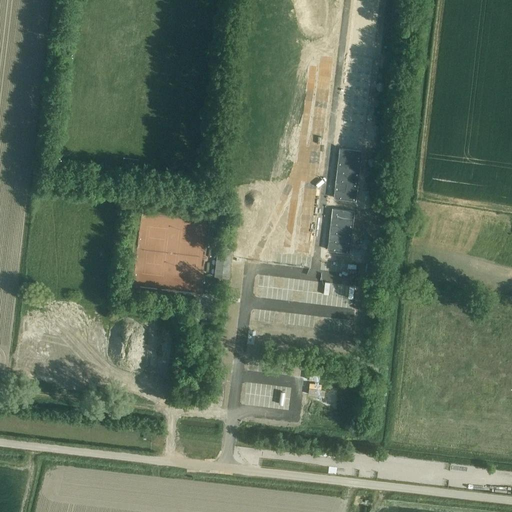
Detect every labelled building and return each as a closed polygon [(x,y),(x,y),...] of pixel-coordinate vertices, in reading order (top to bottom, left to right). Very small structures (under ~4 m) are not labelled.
[(348,72),(359,73),(360,65),(371,66),(372,58),(350,56),(349,64),(348,72)] [(348,72),(347,80),(369,82),(370,74),(371,66),(360,65),(359,73),(348,72)] [(345,96),(356,97),(357,89),(368,91),(369,82),(347,80),(346,88),(345,96)] [(345,96),(344,104),(366,107),(367,99),(368,91),(357,89),(356,97),(345,96)] [(344,112),(354,114),(353,122),(364,123),(365,115),(366,107),(344,104),(344,112)] [(344,112),(343,120),(342,129),(363,131),(364,123),(353,122),(354,114),(344,112)] [(362,142),(340,139),(339,148),(338,156),(349,157),(350,149),(361,150),(362,142)] [(338,156),(337,164),(359,166),(360,158),(361,150),(350,149),(349,157),(338,156)] [(346,181),(357,183),(358,174),(359,166),(337,164),(336,172),(347,173),(346,181)] [(347,173),(336,172),(335,180),(334,188),(356,191),(357,183),(346,181),(347,173)] [(315,205),(268,199),(266,215),(313,221),(315,205)] [(355,202),(333,199),(332,207),(354,210),(355,202)] [(353,218),(354,210),(332,207),(331,215),(353,218)] [(352,226),(353,218),(331,215),(330,223),(352,226)] [(329,231),(351,234),(352,226),(330,223),(329,231)] [(328,240),(350,242),(351,234),(329,231),(328,240)] [(227,277),(231,247),(226,246),(225,250),(216,249),(213,275),(227,277)]
